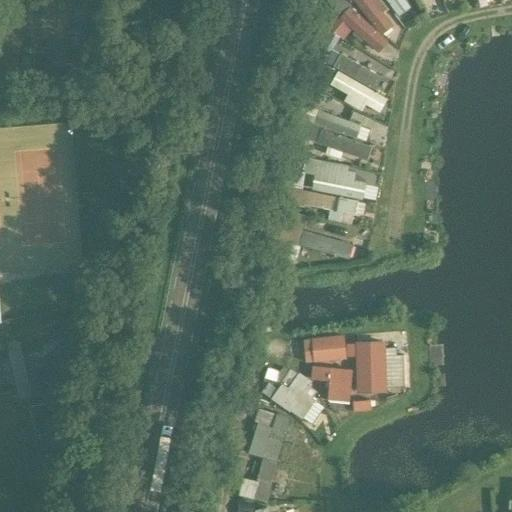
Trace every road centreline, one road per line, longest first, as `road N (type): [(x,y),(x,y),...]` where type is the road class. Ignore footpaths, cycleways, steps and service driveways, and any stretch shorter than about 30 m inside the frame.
road 1 (primary): [(141,511),(243,0)]
road 2 (track): [(389,240),(422,52),(443,22),(511,8)]
